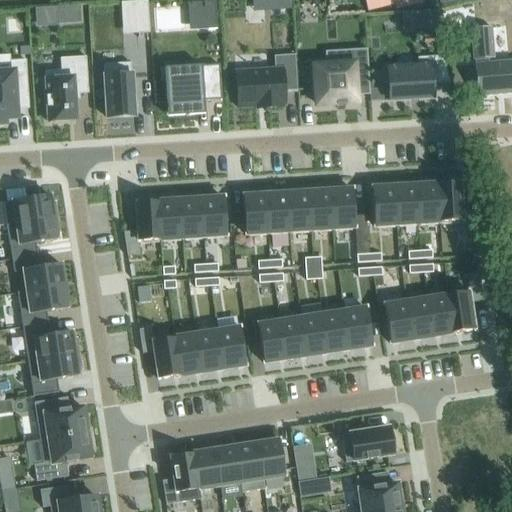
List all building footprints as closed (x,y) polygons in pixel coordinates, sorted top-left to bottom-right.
[(290,0),(276,0),(278,10),(291,10),(290,0)] [(137,35),(149,34),(147,2),(135,3),(137,35)] [(195,4),(196,30),(208,29),(208,31),(217,30),(215,2),(195,4)] [(491,28),(471,29),(473,61),(480,61),(480,65),(473,65),(476,97),(511,94),(511,62),(488,64),(488,60),(493,60),(491,28)] [(352,65),(313,67),(316,106),(337,105),(337,107),(344,106),(344,104),(356,104),(355,92),(369,91),(366,50),(351,51),(352,65)] [(274,71),(235,73),(238,109),(256,108),(256,110),(282,108),(282,106),(284,106),(284,94),(297,93),(295,56),(273,57),(274,71)] [(387,68),(389,102),(433,99),(432,81),(449,80),(442,57),(417,59),(417,66),(387,68)] [(60,71),(44,73),(48,123),(76,121),(74,91),(88,90),(86,58),(60,60),(60,71)] [(10,72),(0,72),(0,126),(5,126),(5,121),(17,120),(15,95),(27,94),(25,61),(9,62),(10,72)] [(131,64),(103,66),(106,119),(134,118),(131,64)] [(176,69),(164,69),(167,118),(204,116),(203,102),(221,101),(219,66),(176,69)] [(459,184),(437,185),(439,224),(462,222),(462,236),(474,235),(473,211),(461,212),(459,184)] [(437,185),(415,187),(418,225),(439,224),(437,185)] [(415,187),(394,188),(396,227),(418,225),(415,187)] [(394,188),(371,190),(374,228),(396,227),(394,188)] [(352,191),(330,192),(332,231),(355,229),(356,256),(368,256),(366,217),(354,217),(352,191)] [(330,192),(308,194),(311,232),(332,231),(330,192)] [(308,194),(287,195),(289,233),(311,232),(308,194)] [(287,195),(265,196),(267,235),(289,233),(287,195)] [(50,196),(2,204),(6,226),(57,218),(55,204),(51,204),(50,196)] [(265,196),(243,198),(245,236),(267,235),(265,196)] [(223,199),(201,200),(203,239),(226,237),(223,199)] [(201,200),(179,202),(182,240),(203,239),(201,200)] [(179,202),(158,203),(160,241),(182,240),(179,202)] [(158,203),(135,205),(137,232),(123,233),(127,257),(139,256),(138,243),(160,241),(158,203)] [(57,218),(6,226),(11,261),(37,257),(35,245),(57,241),(55,233),(59,233),(57,218)] [(419,252),(407,253),(408,261),(420,260),(419,252)] [(431,252),(419,252),(420,260),(432,259),(431,252)] [(380,255),(368,256),(369,263),(381,263),(380,255)] [(368,256),(356,256),(357,264),(369,263),(368,256)] [(37,257),(11,261),(13,274),(23,273),(26,292),(16,294),(17,295),(64,288),(60,265),(39,269),(37,257)] [(321,258),(312,259),(313,270),(321,269),(321,258)] [(312,259),(304,259),(305,270),(313,270),(312,259)] [(281,261),(269,262),(270,270),(282,269),(281,261)] [(269,262),(257,263),(258,271),(270,270),(269,262)] [(217,265),(205,266),(206,274),(218,273),(217,265)] [(432,265),(420,266),(421,274),(433,273),(432,265)] [(205,266),(193,267),(194,275),(206,274),(205,266)] [(420,266),(408,267),(409,275),(421,274),(420,266)] [(174,268),(162,269),(163,277),(175,276),(174,268)] [(321,269),(313,270),(314,281),(322,280),(321,269)] [(369,269),(357,270),(358,278),(370,277),(369,269)] [(381,269),(369,269),(370,277),(382,277),(381,269)] [(313,270),(305,270),(306,281),(314,281),(313,270)] [(282,275),(270,276),(271,284),(283,283),(282,275)] [(270,276),(258,277),(259,285),(271,284),(270,276)] [(471,293),(448,297),(454,335),(476,331),(472,304),(484,302),(480,278),(468,280),(471,293)] [(218,279),(206,280),(207,288),(219,287),(218,279)] [(206,280),(194,281),(195,289),(207,288),(206,280)] [(175,282),(163,283),(163,291),(175,290),(175,282)] [(64,288),(17,295),(22,329),(48,325),(46,313),(67,310),(64,288)] [(148,288),(137,290),(138,304),(150,303),(148,288)] [(448,297),(427,300),(433,338),(454,335),(448,297)] [(427,300),(406,303),(412,341),(433,338),(427,300)] [(406,303),(383,307),(389,345),(412,341),(406,303)] [(366,310),(343,313),(349,351),(371,348),(366,310)] [(343,313),(322,316),(328,354),(349,351),(343,313)] [(322,316),(301,320),(307,358),(328,354),(322,316)] [(301,320),(279,323),(285,361),(307,358),(301,320)] [(279,323),(257,326),(263,364),(285,361),(279,323)] [(48,325),(22,329),(27,363),(78,355),(76,340),(72,341),(71,333),(50,336),(48,325)] [(150,329),(138,331),(142,355),(154,353),(158,381),(180,377),(174,339),(152,343),(150,329)] [(239,329),(217,333),(223,371),(245,367),(239,329)] [(217,333),(196,336),(202,374),(223,371),(217,333)] [(196,336),(174,339),(180,377),(202,374),(196,336)] [(78,355),(27,363),(33,398),(59,393),(57,381),(78,378),(77,370),(81,369),(78,355)] [(33,404),(39,441),(90,434),(87,417),(84,417),(83,408),(69,411),(67,399),(33,404)] [(388,428),(341,436),(345,464),(365,461),(377,459),(393,456),(388,428)] [(90,434),(39,441),(43,465),(33,466),(36,482),(67,478),(65,464),(91,460),(89,451),(92,451),(90,434)] [(279,442),(256,445),(262,481),(263,481),(284,477),(279,442)] [(256,445),(235,448),(241,484),(240,484),(241,494),(264,490),(263,481),(262,481),(256,445)] [(235,448),(214,452),(219,487),(240,484),(241,484),(235,448)] [(214,452),(192,455),(198,491),(199,491),(219,487),(214,452)] [(192,455),(170,458),(173,480),(162,482),(165,506),(200,500),(199,491),(198,491),(192,455)] [(360,511),(391,511),(401,511),(397,485),(389,486),(387,473),(356,478),(360,511)] [(49,508),(50,511),(98,511),(96,498),(67,502),(65,487),(39,491),(42,509),(49,508)]
